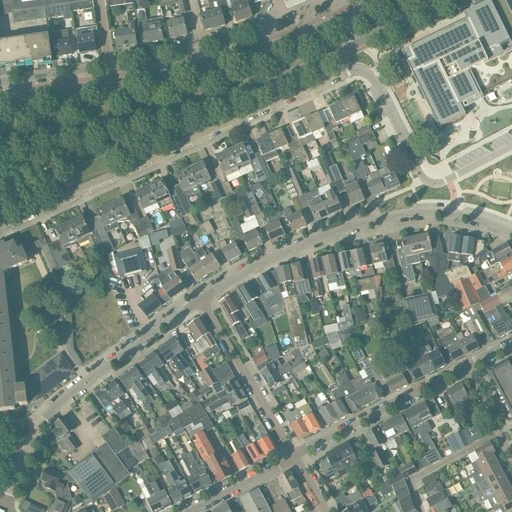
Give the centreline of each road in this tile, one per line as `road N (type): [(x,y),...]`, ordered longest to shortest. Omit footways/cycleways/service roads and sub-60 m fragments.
road 1 (residential): [(0,227),(360,69)]
road 2 (secondary): [(0,140),(234,92),(357,45)]
road 3 (residential): [(5,511),(43,411),(200,299)]
road 4 (residential): [(200,299),(348,227),(437,210)]
road 5 (secondary): [(343,17),(263,47),(107,83)]
road 6 (residential): [(295,458),(466,367)]
road 7 (residential): [(295,458),(200,299)]
road 8 (residential): [(421,174),(360,69)]
